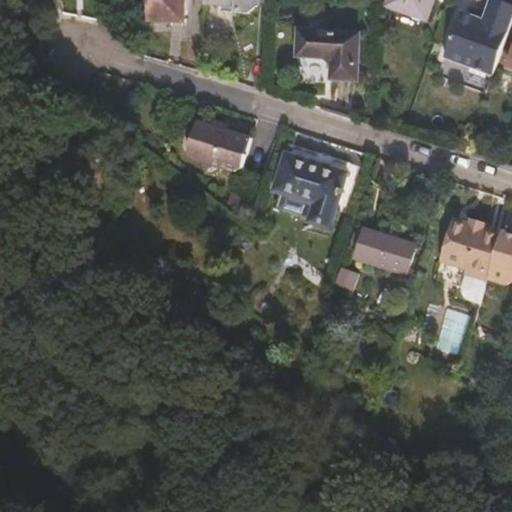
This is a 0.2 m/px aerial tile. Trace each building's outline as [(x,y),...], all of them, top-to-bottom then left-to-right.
[(185,0),(149,0),(148,20),(185,22),(185,0)] [(205,0),(205,5),(230,7),(236,13),(249,14),(258,7),(258,0),(205,0)] [(434,0),(389,0),(387,6),(427,21),(434,0)] [(511,27),(511,3),(503,0),(488,0),(482,19),(460,11),(442,59),(494,78),(511,27)] [(359,36),(301,31),(299,56),(329,58),(334,62),(333,78),(356,80),(359,36)] [(197,158),(206,161),(208,170),(216,165),(236,172),(243,168),(253,139),(199,123),(190,152),(197,158)] [(287,153),(350,173),(359,176),(362,167),(290,144),(287,153)] [(332,228),(350,173),(287,153),(275,192),(315,205),(310,221),(332,228)] [(467,275),(488,281),(502,235),(485,230),(471,225),(454,220),(442,262),(462,268),(467,275)] [(473,220),(471,225),(485,230),(487,224),(473,220)] [(419,246),(366,230),(357,259),(409,276),(419,246)] [(511,235),(503,232),(502,235),(489,279),(508,285),(511,282),(511,235)] [(340,284),(355,290),(359,279),(345,273),(340,284)] [(464,295),(482,301),(488,281),(467,275),(463,288),(464,295)] [(384,449),(392,454),(396,447),(389,442),(384,449)]
